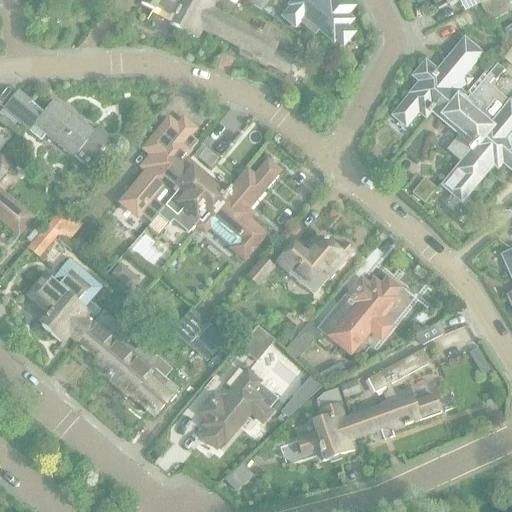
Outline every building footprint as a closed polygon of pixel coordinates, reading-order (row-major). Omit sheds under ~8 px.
[(219,14),(226,0),(141,0),(140,4),(153,11),(155,7),(175,18),(171,26),(196,39),(199,33),(197,32),(196,29),(197,27),(209,33),(219,14)] [(239,0),(259,12),(268,0),(239,0)] [(351,9),(339,0),(293,0),(290,4),(290,5),(281,15),(291,23),(300,14),(316,28),(318,27),(329,36),(330,36),(341,45),(351,33),(343,26),(347,22),(346,17),(345,16),(351,9)] [(432,0),(437,10),(448,4),(450,7),(458,2),(457,0),(432,0)] [(511,10),(511,9),(506,0),(488,0),(480,5),(490,23),(511,10)] [(274,52),(280,39),(271,35),(271,34),(270,30),(259,24),(255,32),(254,31),(253,32),(219,14),(209,33),(238,48),(239,53),(239,54),(266,68),(268,65),(286,75),(293,62),(274,52)] [(466,86),(470,81),(464,76),(481,55),(465,41),(438,73),(426,64),(415,77),(422,83),(412,94),(413,95),(396,115),(395,116),(406,125),(407,124),(407,125),(420,109),(428,115),(430,113),(431,114),(436,107),(447,117),(464,96),(459,92),(465,85),(466,86)] [(459,158),(507,100),(489,84),(496,76),(486,69),(464,96),(447,117),(444,121),(462,137),(451,149),(452,152),(459,158)] [(92,133),(52,101),(43,113),(16,92),(2,110),(29,132),(34,126),(73,159),(83,147),(96,158),(93,161),(94,163),(111,142),(95,129),(92,133)] [(511,101),(510,100),(509,101),(507,100),(459,158),(463,162),(459,168),(459,171),(465,175),(452,191),(452,192),(462,201),(463,200),(463,201),(486,173),(482,170),(489,162),(492,165),(494,163),(497,165),(497,164),(497,165),(498,164),(504,163),(511,169),(511,101)] [(130,192),(121,202),(138,216),(153,198),(161,205),(184,177),(175,170),(180,164),(185,157),(184,157),(188,152),(181,146),(193,132),(182,122),(176,128),(169,122),(156,137),(155,136),(143,150),(151,157),(142,168),(147,172),(132,190),(131,189),(129,191),(130,192)] [(30,219),(0,193),(0,183),(12,168),(0,158),(0,220),(17,235),(30,219)] [(203,217),(194,227),(201,233),(206,227),(243,258),(249,250),(263,234),(247,221),(247,215),(244,213),(247,209),(249,210),(263,194),(262,192),(278,172),(269,165),(267,163),(266,163),(252,180),(249,178),(247,176),(246,176),(243,176),(239,181),(238,181),(229,191),(228,190),(222,197),(220,196),(203,217)] [(164,208),(157,216),(168,225),(172,221),(187,234),(194,227),(203,217),(220,196),(215,192),(215,186),(195,169),(191,174),(180,164),(175,170),(184,177),(161,205),(164,208)] [(424,179),(411,195),(424,206),(437,189),(424,179)] [(61,210),(48,226),(67,242),(80,225),(61,210)] [(39,257),(56,237),(45,228),(28,249),(39,257)] [(318,289),(351,252),(350,251),(343,245),(337,251),(326,242),(326,241),(322,241),(322,242),(317,248),(311,243),(301,253),(292,245),(276,264),(291,277),(295,272),(309,284),(310,282),(318,289)] [(257,289),(275,269),(262,258),(245,277),(257,289)] [(120,264),(110,275),(130,293),(140,282),(120,264)] [(89,315),(76,304),(89,290),(70,274),(58,288),(44,276),(26,297),(47,315),(39,325),(61,345),(69,336),(77,343),(94,323),(87,317),(89,315)] [(349,354),(383,314),(382,311),(391,300),(391,299),(397,292),(385,282),(379,289),(375,286),(370,286),(369,288),(362,282),(341,307),(345,310),(345,315),(328,338),(349,354)] [(188,347),(207,324),(191,310),(171,332),(188,347)] [(140,351),(127,340),(136,330),(122,318),(113,328),(100,316),(94,323),(77,343),(94,359),(94,364),(113,382),(140,351)] [(296,361),(322,332),(310,322),(285,350),(296,361)] [(204,362),(224,339),(207,324),(188,347),(204,362)] [(422,346),(443,335),(437,324),(416,337),(422,346)] [(256,363),(273,342),(257,328),(239,350),(256,363)] [(163,386),(171,378),(167,375),(174,366),(159,353),(152,362),(140,351),(113,382),(127,395),(133,395),(156,416),(174,395),(163,386)] [(414,403),(409,390),(400,394),(399,393),(394,390),(392,391),(390,385),(428,365),(421,351),(367,379),(375,393),(385,387),(387,393),(384,394),(387,405),(348,419),(355,438),(385,428),(391,430),(391,431),(420,421),(418,418),(437,411),(438,411),(433,397),(414,403)] [(268,412),(277,400),(257,383),(256,385),(245,376),(227,397),(222,398),(217,395),(201,415),(207,421),(206,422),(206,427),(211,430),(205,438),(217,448),(223,440),(226,442),(250,413),(260,422),(268,412)] [(319,390),(309,378),(299,387),(310,399),(319,390)] [(360,394),(355,380),(346,384),(350,398),(360,394)] [(348,419),(342,421),(336,406),(317,413),(320,420),(312,422),(314,429),(295,436),(297,442),(296,442),(301,455),(302,455),(302,456),(319,450),(323,463),(352,452),(349,446),(347,446),(344,445),(343,442),(355,438),(348,419)]
